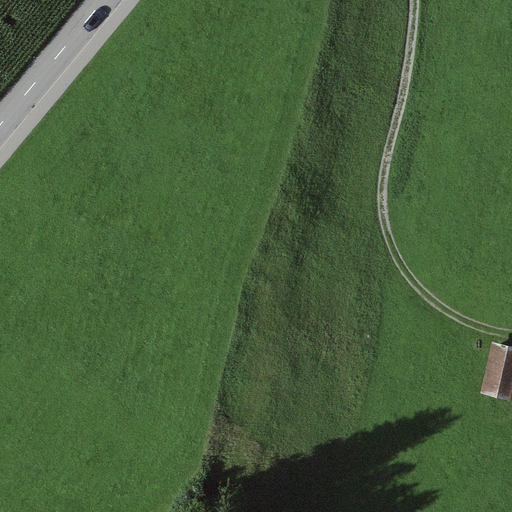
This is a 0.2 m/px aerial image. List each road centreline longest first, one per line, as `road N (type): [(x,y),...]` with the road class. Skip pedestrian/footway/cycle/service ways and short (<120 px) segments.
road 1 (track): [(418,0),(385,189),(387,227),(400,262),(425,293),(458,319),(511,337)]
road 2 (tertiary): [(0,129),(106,0)]
